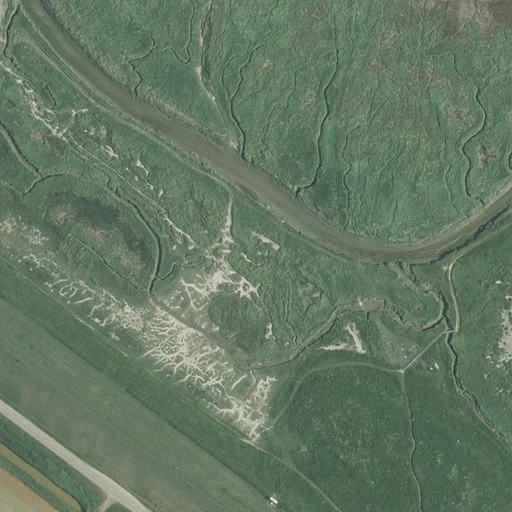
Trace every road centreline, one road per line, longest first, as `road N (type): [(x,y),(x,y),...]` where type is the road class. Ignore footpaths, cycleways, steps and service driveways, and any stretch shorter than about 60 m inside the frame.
road 1 (track): [(253,511),(0,322)]
road 2 (unclassified): [(141,511),(0,405)]
